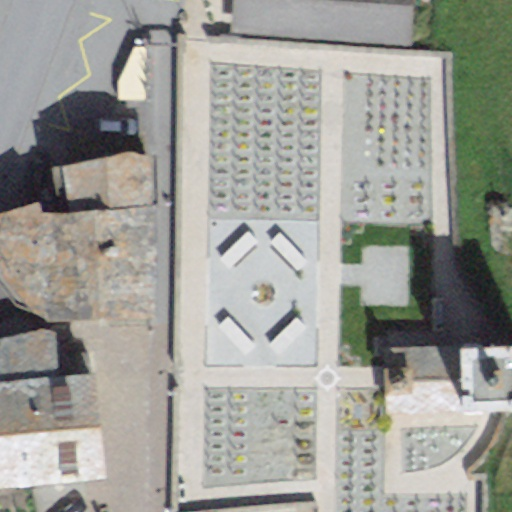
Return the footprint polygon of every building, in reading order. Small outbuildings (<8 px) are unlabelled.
[(418,0),(234,0),(233,34),(417,43),(418,0)] [(149,321),(142,154),(102,154),(51,168),(56,213),(41,216),(36,201),(0,215),(0,246),(42,325),(149,321)] [(408,296),(410,241),(363,240),(361,294),(408,296)] [(310,256),(213,253),(210,360),(307,362),(310,256)] [(0,385),(53,380),(52,335),(0,347),(0,385)] [(511,348),(383,352),(384,422),(511,418),(511,348)] [(0,486),(100,477),(90,377),(53,380),(0,385),(0,486)]
